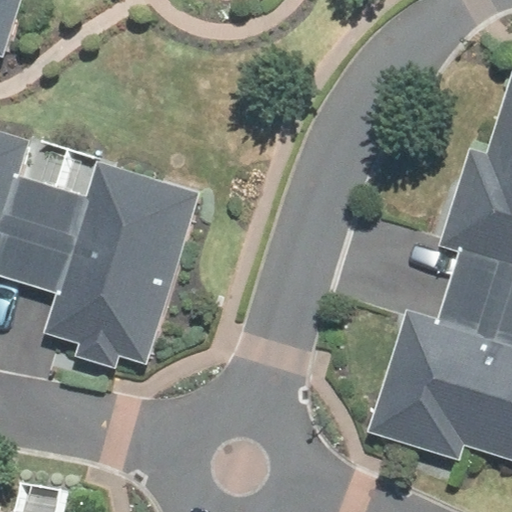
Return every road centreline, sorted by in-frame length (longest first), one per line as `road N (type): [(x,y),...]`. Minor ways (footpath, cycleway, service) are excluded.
road 1 (residential): [(262,414),(341,140),(381,80),(486,0)]
road 2 (residential): [(0,418),(182,456)]
